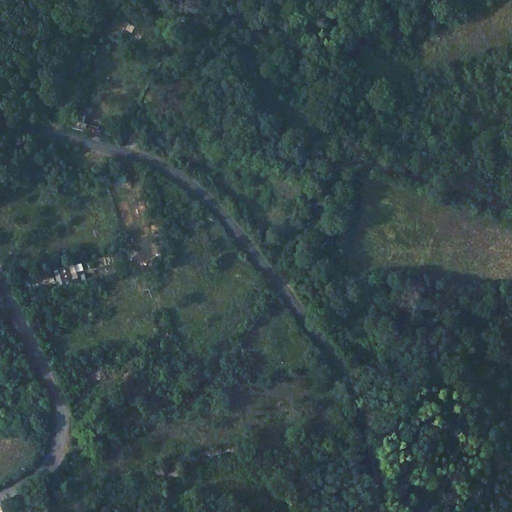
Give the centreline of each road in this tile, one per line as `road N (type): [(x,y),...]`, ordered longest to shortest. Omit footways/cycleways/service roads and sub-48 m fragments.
road 1 (unclassified): [(0,124),(140,157),(218,211),(352,389),(382,511)]
road 2 (unclassified): [(0,499),(45,470),(63,433),(55,389),(0,275)]
